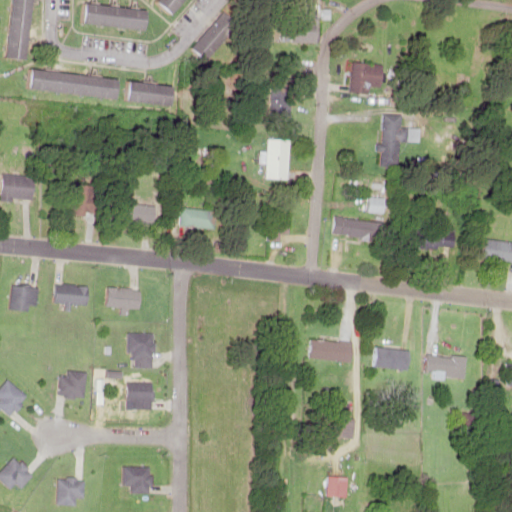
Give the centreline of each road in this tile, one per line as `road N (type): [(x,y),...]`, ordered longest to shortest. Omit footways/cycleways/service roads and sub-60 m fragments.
road 1 (residential): [(511,298),(0,241)]
road 2 (residential): [(455,0),(354,12),(332,42),(307,273)]
road 3 (residential): [(176,511),(180,257)]
road 4 (residential): [(214,0),(173,52),(141,60),(58,48),(49,0)]
road 5 (residential): [(177,433),(52,433)]
